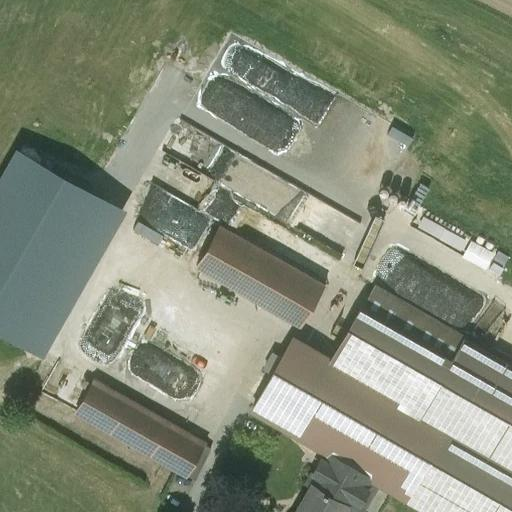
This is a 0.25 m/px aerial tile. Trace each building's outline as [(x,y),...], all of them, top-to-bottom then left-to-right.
[(179,122),(153,175),(172,185),(185,159),(218,175),(222,167),(230,171),(226,178),(256,192),(269,166),(179,122)] [(19,150),(0,182),(0,325),(41,349),(121,208),(19,150)] [(328,281),(223,222),(198,265),(304,324),(328,281)] [(473,237),(466,256),(490,265),(498,247),(473,237)] [(468,335),(376,282),(332,358),(399,396),(397,402),(423,417),(414,433),(440,448),(419,484),(440,495),(432,509),(437,511),(511,511),(511,366),(465,340),(468,335)] [(343,391),(282,357),(254,407),(314,441),(343,391)] [(205,443),(93,379),(75,410),(187,474),(205,443)] [(388,418),(343,391),(314,441),(326,448),(353,463),(359,467),(388,418)] [(423,417),(397,402),(388,418),(359,467),(374,476),(412,497),(419,484),(440,448),(414,433),(423,417)] [(326,448),(308,480),(312,483),(313,481),(335,494),(353,463),(326,448)] [(359,467),(353,463),(335,494),(347,501),(346,503),(355,508),(374,476),(359,467)] [(312,483),(294,511),(341,511),(346,503),(347,501),(335,494),(313,481),(312,483)] [(440,495),(419,484),(412,497),(423,505),(432,509),(440,495)]
